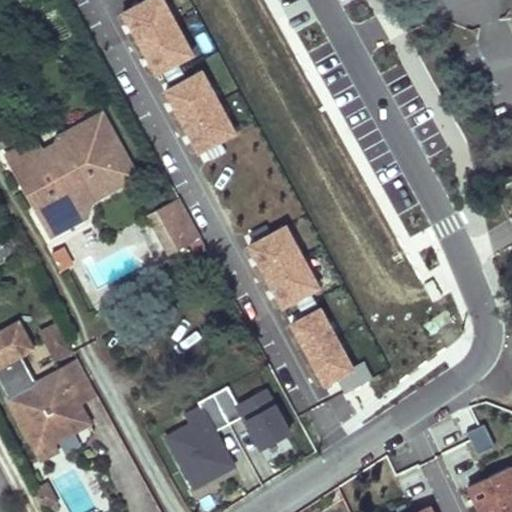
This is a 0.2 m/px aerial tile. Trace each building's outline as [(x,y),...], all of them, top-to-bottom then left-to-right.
[(157,67),(187,54),(163,0),(139,0),(131,4),(157,67)] [(200,70),(172,85),(205,145),(232,131),(200,70)] [(104,111),(61,135),(56,152),(62,161),(53,166),(51,163),(24,178),(46,218),(72,204),(88,207),(88,199),(106,190),(97,175),(107,169),(113,178),(133,167),(104,111)] [(36,137),(10,152),(24,178),(51,163),(36,137)] [(179,197),(157,208),(177,246),(200,234),(179,197)] [(72,204),(46,218),(54,233),(82,219),(72,204)] [(177,246),(157,208),(146,215),(165,252),(177,246)] [(290,225),(257,236),(279,300),(311,289),(290,225)] [(50,252),(60,268),(73,261),(64,245),(50,252)] [(373,378),(365,359),(348,366),(321,306),(301,316),(336,395),(373,378)] [(73,346),(57,317),(39,326),(55,356),(73,346)] [(340,317),(329,322),(345,353),(355,347),(340,317)] [(18,319),(0,328),(0,380),(8,394),(30,436),(34,433),(53,439),(78,425),(82,407),(79,402),(73,391),(92,381),(78,356),(44,375),(45,377),(37,381),(20,351),(31,345),(18,319)] [(73,391),(79,402),(97,392),(92,381),(73,391)] [(188,488),(234,468),(216,427),(241,416),(254,447),(289,432),(268,385),(233,401),(227,388),(179,409),(186,423),(163,433),(188,488)] [(89,419),(86,414),(82,407),(78,425),(84,422),(89,419)] [(476,452),(494,445),(484,422),(466,430),(476,452)] [(40,457),(58,448),(53,439),(34,433),(30,436),(40,457)] [(46,484),(36,466),(23,473),(34,493),(36,498),(48,491),(45,484),(46,484)] [(439,511),(511,511),(511,491),(473,511),(467,499),(439,511)]
